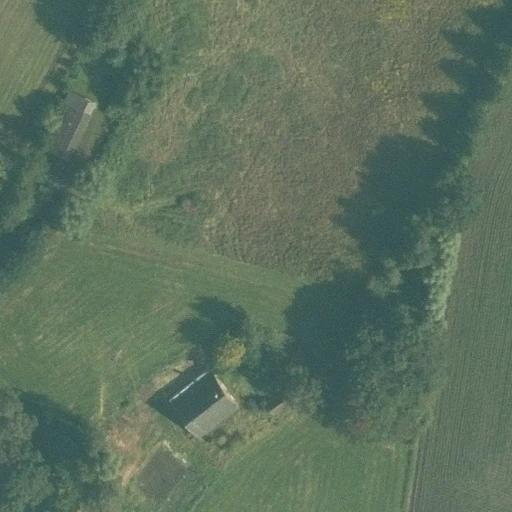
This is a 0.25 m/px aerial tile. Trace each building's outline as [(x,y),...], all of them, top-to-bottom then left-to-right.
[(92,41),(109,49),(116,35),(100,27),(92,41)] [(63,99),(41,145),(40,144),(35,152),(44,157),(48,149),(67,159),(89,113),(63,99)] [(196,436),(237,404),(197,353),(157,385),(196,436)] [(273,414),(294,400),(284,385),(262,399),(273,414)] [(130,482),(158,509),(190,474),(161,448),(130,482)]
